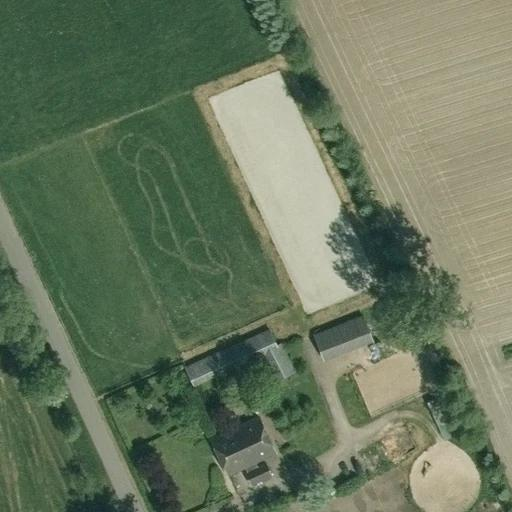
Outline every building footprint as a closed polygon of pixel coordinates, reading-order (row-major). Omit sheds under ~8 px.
[(362,316),(312,334),(322,360),(372,342),(362,316)] [(268,327),(184,368),(193,388),(265,354),(277,380),(295,372),(281,343),(277,345),(268,327)] [(467,428),(449,391),(426,402),(444,439),(467,428)] [(257,416),(217,435),(210,438),(227,476),(244,468),(255,463),(274,454),(257,416)] [(244,468),(246,471),(244,472),(250,486),(272,476),(266,462),(257,466),(255,463),(244,468)]
